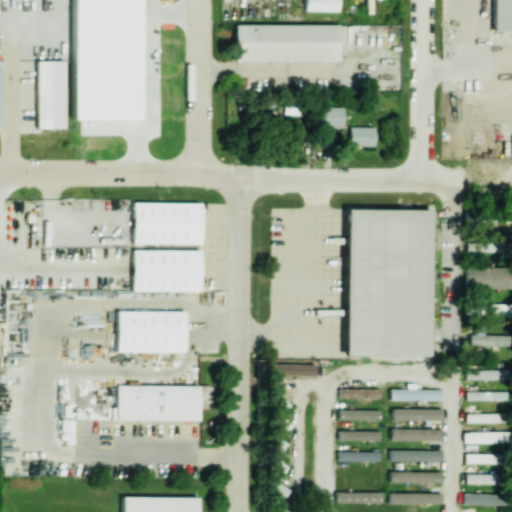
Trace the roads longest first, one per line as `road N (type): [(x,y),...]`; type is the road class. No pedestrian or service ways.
road 1 (residential): [(0,172),(198,170),(317,186),(447,189)]
road 2 (residential): [(238,511),(242,179)]
road 3 (residential): [(198,170),(199,0)]
